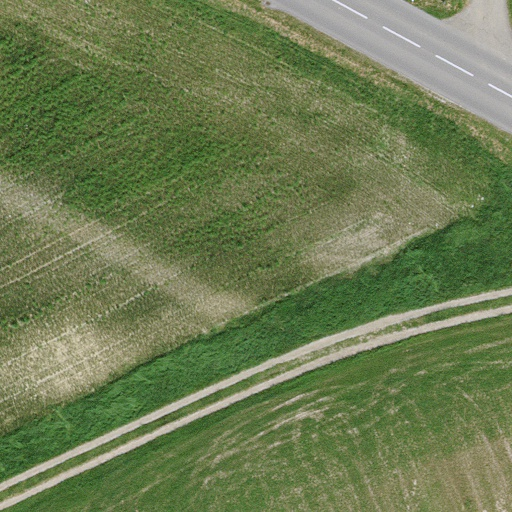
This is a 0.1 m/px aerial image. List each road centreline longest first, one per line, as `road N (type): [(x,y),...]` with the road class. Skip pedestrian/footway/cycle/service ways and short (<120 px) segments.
road 1 (track): [(511,300),(309,354),(0,496)]
road 2 (secondary): [(511,94),(338,0)]
